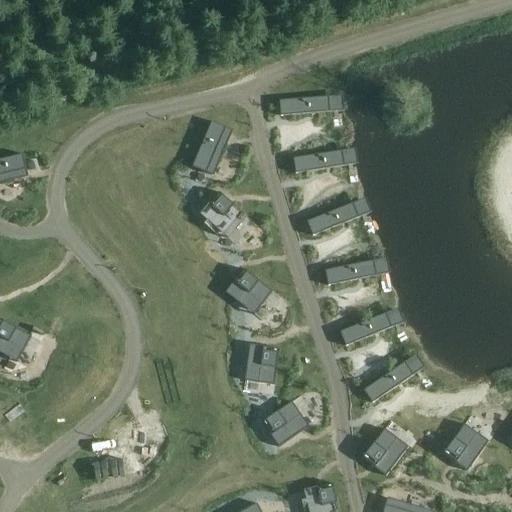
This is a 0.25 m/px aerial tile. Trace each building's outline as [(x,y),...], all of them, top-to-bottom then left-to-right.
[(328,112),(327,97),(319,98),(279,102),(280,116),(314,113),(328,112)] [(204,174),(224,128),(209,122),(190,168),(204,174)] [(344,166),(341,152),(338,152),(324,155),(292,159),(295,174),(327,169),(342,166),(344,166)] [(0,176),(26,170),(23,156),(0,161),(0,176)] [(217,193),(198,215),(218,233),(227,223),(234,229),(245,217),(217,193)] [(341,224),(355,219),(358,218),(351,204),(338,210),(307,222),(312,235),(341,224)] [(376,276),(373,262),(369,263),(354,266),(326,272),(327,285),(358,280),(373,277),(376,276)] [(242,271),(224,294),(246,311),(254,301),(261,306),(271,293),(242,271)] [(346,347),(374,335),(388,329),(391,328),(385,314),(384,314),(370,320),(340,333),(346,347)] [(2,320),(0,322),(0,353),(11,359),(17,348),(25,352),(33,338),(2,320)] [(248,346),(244,373),(260,376),(259,385),(272,387),(273,378),(277,351),(248,346)] [(372,404),(402,384),(413,377),(409,371),(404,364),(392,372),(363,391),(372,404)] [(290,404),(260,424),(276,449),(299,433),(292,422),(299,417),(290,404)] [(457,435),(443,454),(467,472),(488,443),(472,429),(464,440),(457,435)] [(376,441),(363,458),(385,476),(407,447),(392,435),(383,446),(376,441)] [(337,511),(331,485),(303,491),(307,511),(337,511)]
